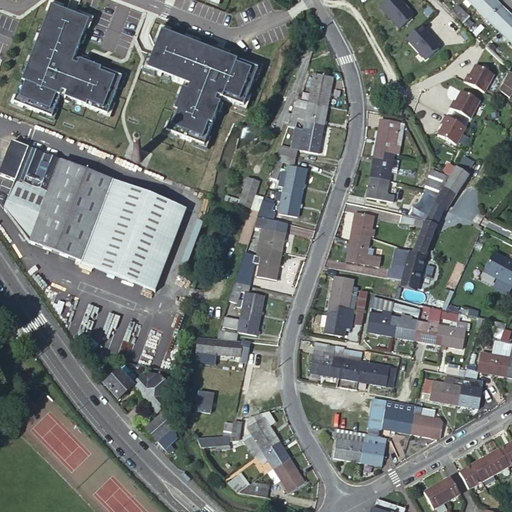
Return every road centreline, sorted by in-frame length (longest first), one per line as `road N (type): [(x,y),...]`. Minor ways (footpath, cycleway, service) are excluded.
road 1 (residential): [(320,511),(328,491),(324,467),(293,420),(283,341),(351,149),(356,93),(318,6)]
road 2 (secondary): [(0,277),(110,426),(197,511)]
road 3 (residential): [(325,511),(511,411)]
road 4 (residential): [(138,0),(235,36),(310,0)]
road 5 (unknown): [(284,387),(394,396),(406,386),(411,361)]
road 6 (residential): [(318,6),(355,6),(402,92)]
